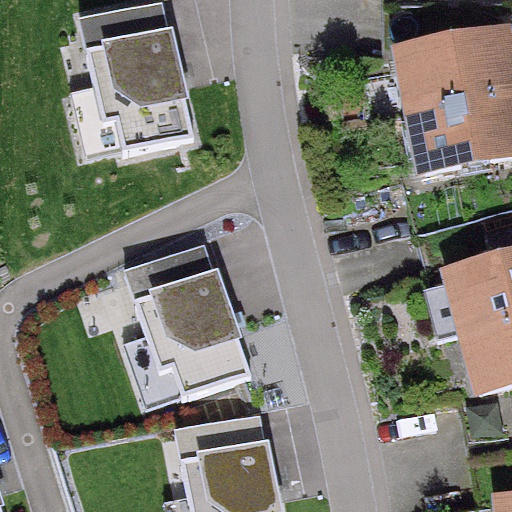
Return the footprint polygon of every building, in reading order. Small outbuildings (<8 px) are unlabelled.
[(162,30),(64,53),(83,137),(103,133),(108,157),(187,140),(162,30)] [(410,121),(509,102),(497,43),(399,62),(410,121)] [(511,162),(511,120),(509,102),(410,121),(421,180),(511,162)] [(511,265),(448,283),(463,341),(511,328),(511,265)] [(206,274),(112,307),(136,376),(160,368),(174,408),(245,384),(206,274)] [(511,390),(511,328),(463,341),(479,399),(511,390)] [(276,511),(265,439),(167,454),(175,511),(276,511)]
